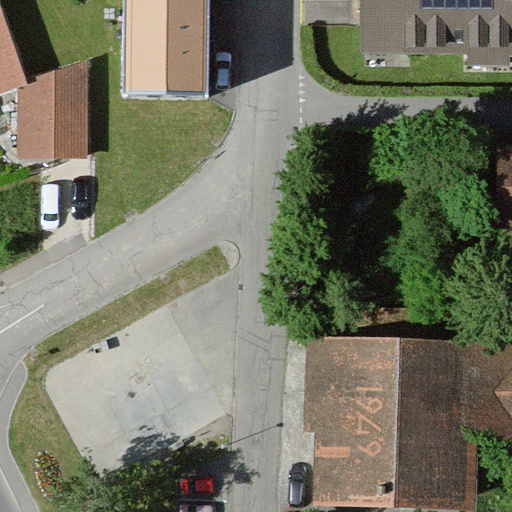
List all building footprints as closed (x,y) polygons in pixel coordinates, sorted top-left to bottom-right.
[(206,0),(129,0),(129,110),(201,110),(206,0)] [(511,0),(353,0),(353,54),(511,54),(511,0)] [(0,93),(25,85),(0,11),(0,93)] [(91,72),(24,92),(22,161),(87,159),(91,72)] [(511,164),(497,164),(496,233),(511,233),(511,164)] [(511,342),(310,337),(306,501),(474,506),(476,437),(511,438),(511,342)]
